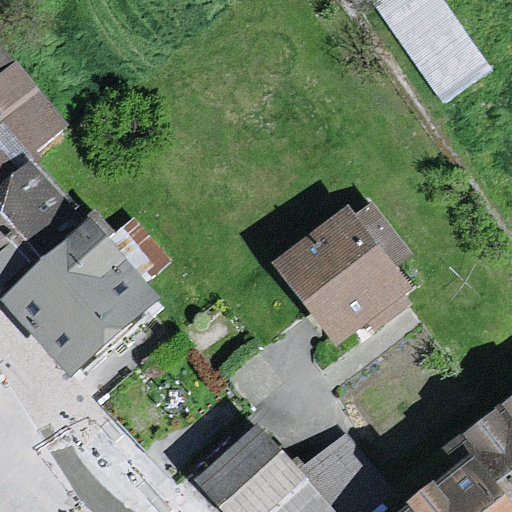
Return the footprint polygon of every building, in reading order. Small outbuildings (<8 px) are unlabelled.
[(491,71),(442,0),(369,0),(442,104),(491,71)] [(0,195),(34,166),(67,127),(40,93),(0,125),(0,195)] [(0,195),(0,299),(7,307),(95,228),(34,166),(0,195)] [(364,213),(289,268),(352,357),(415,316),(426,289),(364,213)] [(76,385),(162,306),(95,228),(7,307),(76,385)] [(511,408),(466,444),(478,461),(511,501),(511,408)] [(334,511),(302,475),(261,429),(200,484),(224,511),(334,511)] [(347,435),(302,475),(334,511),(369,511),(395,489),(347,435)] [(511,511),(511,501),(478,461),(416,511),(511,511)]
